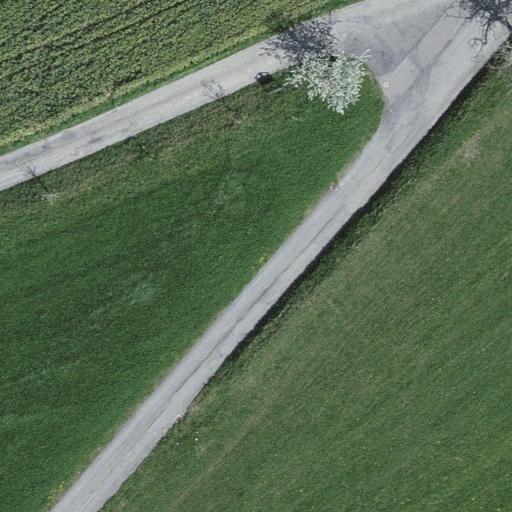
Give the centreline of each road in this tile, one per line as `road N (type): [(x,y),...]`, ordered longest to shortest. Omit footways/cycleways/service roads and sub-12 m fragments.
road 1 (residential): [(84,511),(401,131),(486,0)]
road 2 (residential): [(415,0),(0,175)]
